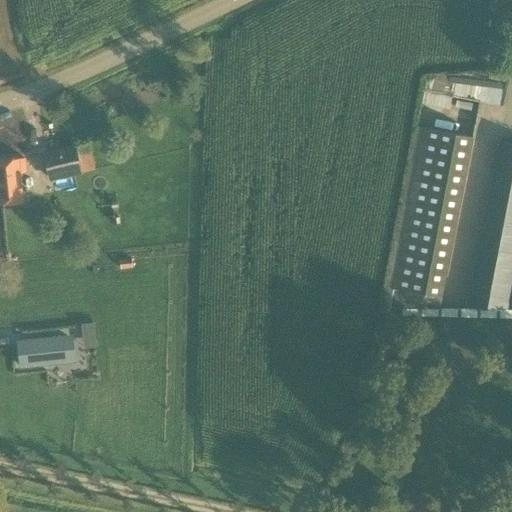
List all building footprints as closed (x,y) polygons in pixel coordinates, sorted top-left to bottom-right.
[(423,126),(392,287),(442,297),(473,136),(423,126)] [(511,309),(511,140),(499,138),(469,288),(466,308),(511,309)] [(94,170),(88,144),(45,154),(51,180),(94,170)] [(25,170),(24,158),(0,160),(0,203),(20,201),(17,170),(25,170)] [(94,322),(81,324),(83,336),(95,334),(94,322)] [(66,333),(17,338),(20,365),(69,360),(66,333)] [(355,511),(380,511),(393,491),(375,480),(355,511)]
